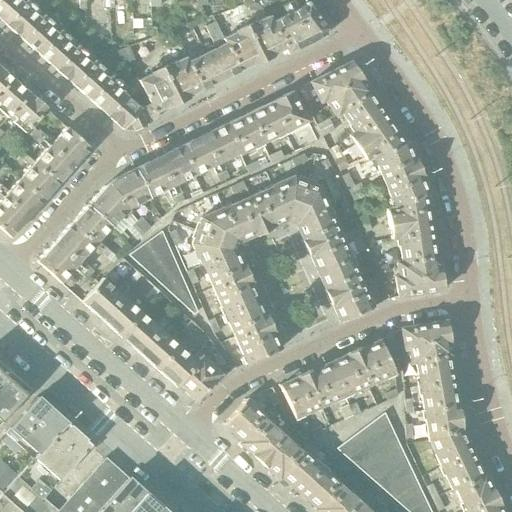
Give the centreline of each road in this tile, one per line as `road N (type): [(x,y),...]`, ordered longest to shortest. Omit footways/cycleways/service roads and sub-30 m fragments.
road 1 (residential): [(189,435),(230,393),(392,316),(470,303)]
road 2 (residential): [(470,303),(447,164),(360,34)]
road 3 (residential): [(119,151),(360,34)]
road 4 (residential): [(189,435),(8,270)]
road 5 (residential): [(0,327),(159,468)]
road 6 (residential): [(511,465),(479,399),(470,303)]
road 7 (residential): [(8,270),(119,151)]
road 8 (residential): [(119,151),(0,45)]
